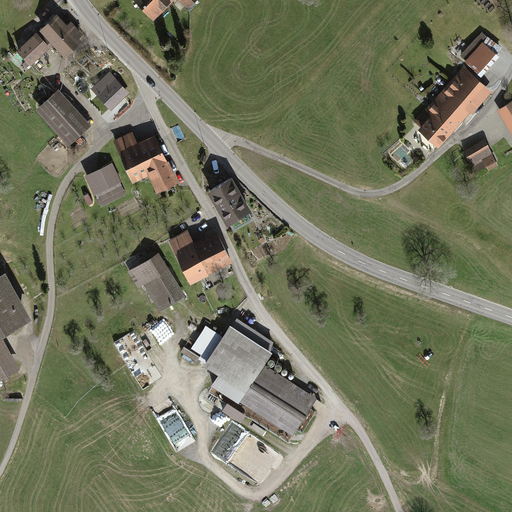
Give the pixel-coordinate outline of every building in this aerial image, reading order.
[(135,0),(157,20),(175,2),(177,4),(181,0),(182,0),(190,7),(196,0),(135,0)] [(56,11),(39,28),(53,43),(65,55),(82,40),(79,36),(83,33),(71,20),(67,23),(56,11)] [(148,19),(145,23),(158,35),(161,31),(148,19)] [(31,63),(53,43),(39,28),(28,38),(25,34),(15,43),(18,47),(17,48),(31,63)] [(461,54),(484,74),(499,56),(496,53),(502,47),(483,30),(461,54)] [(464,66),(412,121),(439,146),(471,112),(472,113),(492,92),(464,66)] [(112,73),(96,88),(114,107),(130,91),(112,73)] [(40,81),(27,88),(31,96),(44,89),(40,81)] [(59,87),(36,108),(69,144),(91,124),(89,122),(91,120),(64,89),(62,91),(59,87)] [(511,99),(496,109),(511,134),(511,99)] [(133,130),(114,140),(133,181),(149,173),(156,187),(159,186),(161,189),(176,182),(174,178),(176,178),(155,133),(138,141),(133,130)] [(484,139),(464,150),(474,168),(483,163),(487,170),(498,164),(484,139)] [(112,161),(85,174),(94,194),(96,193),(102,205),(127,193),(112,161)] [(233,175),(209,189),(228,223),(230,221),(234,229),(254,218),(249,211),(252,209),(233,175)] [(188,229),(169,238),(192,281),(231,261),(215,230),(194,241),(188,229)] [(159,252),(130,270),(140,286),(144,284),(161,310),(186,293),(159,252)] [(4,270),(0,272),(0,377),(18,368),(0,335),(0,334),(30,318),(4,270)] [(208,357),(204,364),(245,389),(239,398),(293,432),(316,395),(264,363),(273,349),(270,348),(274,340),(236,317),(232,324),(230,323),(222,335),(205,325),(192,347),(208,357)] [(152,363),(158,371),(174,360),(168,351),(152,363)] [(161,411),(176,451),(194,444),(179,404),(161,411)]
